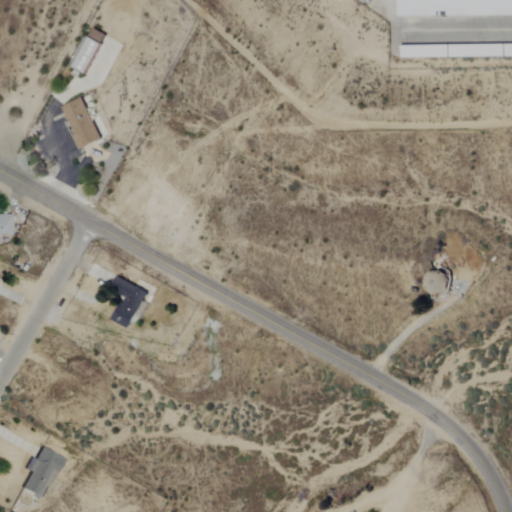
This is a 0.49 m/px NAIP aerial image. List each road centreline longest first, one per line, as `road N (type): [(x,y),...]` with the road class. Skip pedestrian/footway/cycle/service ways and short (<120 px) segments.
road 1 (tertiary): [(495,482),(419,406),(0,173)]
road 2 (residential): [(0,381),(87,221)]
